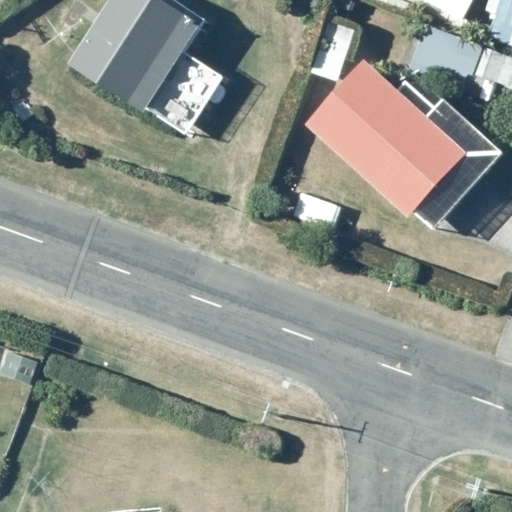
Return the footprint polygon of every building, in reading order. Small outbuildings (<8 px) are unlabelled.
[(214,28),(170,0),(116,0),(73,67),(154,120),(214,28)] [(511,0),(430,0),(511,43),(511,0)] [(511,53),(435,23),(417,69),(495,101),(501,84),(511,87),(511,53)] [(350,84),(362,34),(332,28),(321,78),(350,84)] [(511,150),(427,75),(416,88),(389,65),(329,132),(441,230),(449,222),(462,233),(511,175),(511,150)] [(355,208),(311,190),(299,220),(343,237),(355,208)] [(0,374),(7,376),(19,342),(0,335),(0,374)]
